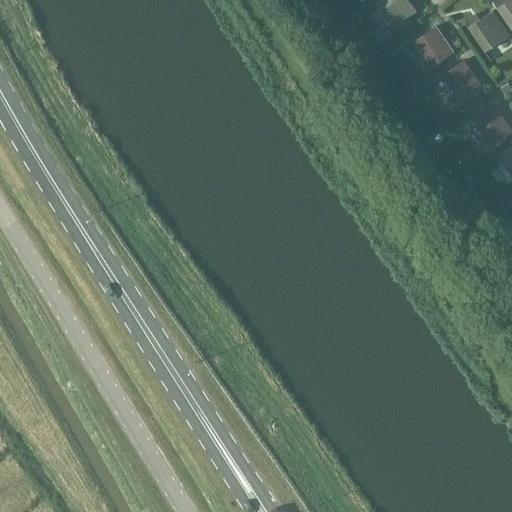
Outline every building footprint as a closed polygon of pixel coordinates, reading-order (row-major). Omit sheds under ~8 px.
[(406,0),(380,0),(374,4),(391,29),(415,13),(406,0)] [(511,33),(511,0),(508,0),(503,4),(500,0),(495,0),(491,3),(511,33)] [(483,52),(507,36),(491,13),(474,24),(470,17),(462,22),(483,52)] [(430,67),(452,52),(435,27),(413,42),(430,67)] [(458,101),(479,86),(462,62),(441,76),(458,101)] [(472,121),(489,145),(489,146),(510,131),(493,106),(472,121)] [(511,146),(497,157),(511,179),(511,146)]
